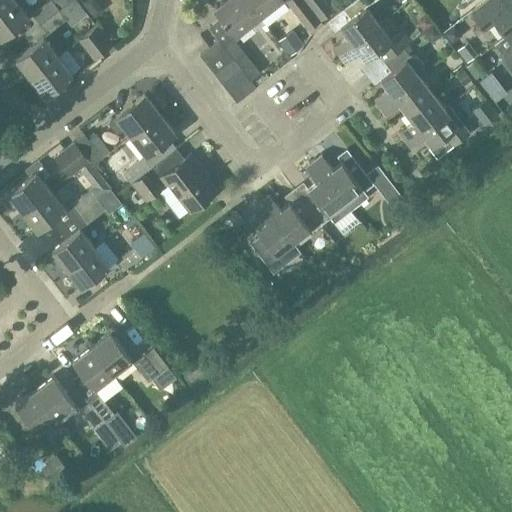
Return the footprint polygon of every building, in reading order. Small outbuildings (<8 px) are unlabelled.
[(15,0),(12,0),(0,9),(0,37),(1,39),(29,17),(15,0)] [(0,0),(0,9),(12,0),(0,0)] [(52,0),(33,16),(39,24),(58,9),(70,0),(52,0)] [(70,0),(58,9),(67,19),(75,13),(79,19),(87,13),(76,0),(70,0)] [(260,16),(246,0),(225,0),(215,9),(221,17),(236,35),(260,16)] [(284,0),(286,2),(286,1),(308,29),(319,21),(302,0),(246,0),(260,16),(280,0),(284,0)] [(332,11),(323,0),(302,0),(319,21),(332,11)] [(354,0),(338,13),(345,22),(340,26),(347,35),(333,46),(339,54),(379,23),(366,8),(376,0),(354,0)] [(511,0),(510,0),(506,3),(503,0),(491,0),(471,16),(485,33),(497,24),(505,35),(511,29),(511,0)] [(58,9),(39,24),(48,34),(67,19),(58,9)] [(379,23),(339,54),(345,62),(360,51),(366,60),(377,52),(384,61),(403,47),(411,41),(403,31),(392,40),(379,23)] [(97,26),(87,33),(78,40),(93,59),(112,45),(97,26)] [(445,33),(452,42),(461,35),(454,26),(445,33)] [(511,29),(505,35),(494,43),(501,52),(499,54),(511,71),(511,29)] [(303,47),(291,33),(278,43),(290,57),(303,47)] [(31,77),(58,56),(43,36),(16,58),(31,77)] [(243,61),(240,57),(245,53),(233,37),(223,45),(235,60),(238,65),(243,61)] [(223,45),(219,41),(201,55),(216,74),(235,60),(223,45)] [(403,47),(384,61),(391,70),(381,78),(388,88),(374,98),(379,106),(419,76),(424,72),(424,68),(424,64),(419,58),(416,57),(412,56),(411,55),(410,56),(403,47)] [(73,74),(58,56),(31,77),(45,96),(73,74)] [(485,71),(476,59),(467,66),(476,78),(485,71)] [(235,60),(216,74),(223,84),(242,69),(238,65),(235,60)] [(249,78),(242,69),(223,84),(230,93),(249,78)] [(470,79),(462,69),(456,74),(463,84),(470,79)] [(432,92),(419,76),(379,106),(386,114),(400,103),(407,112),(432,92)] [(249,78),(230,93),(237,102),(256,88),(249,78)] [(432,92),(407,112),(413,121),(399,132),(405,139),(445,109),(444,108),(432,92)] [(132,136),(160,113),(145,94),(117,116),(132,136)] [(487,122),(490,120),(497,114),(496,113),(486,100),(476,107),(487,122)] [(448,106),(444,108),(445,109),(405,139),(411,147),(425,136),(432,145),(446,135),(454,145),(469,133),(448,106)] [(160,113),(132,136),(147,155),(125,172),(134,183),(166,157),(159,147),(176,134),(160,113)] [(75,141),(90,160),(94,165),(103,158),(84,134),(75,141)] [(75,141),(65,149),(80,168),(90,160),(75,141)] [(323,156),(315,162),(352,210),(369,197),(364,191),(374,184),(347,149),(337,156),(343,163),(334,170),(323,156)] [(174,168),(166,157),(134,183),(148,201),(170,184),(191,211),(217,191),(202,171),(204,169),(192,154),(174,168)] [(318,182),(309,189),(303,181),(293,189),(321,225),(331,218),(335,222),(352,210),(315,162),(307,168),(318,182)] [(44,166),(36,171),(8,193),(24,213),(51,191),(43,180),(51,175),(44,166)] [(369,172),(382,188),(390,182),(377,166),(369,172)] [(72,204),(79,214),(98,199),(112,188),(104,179),(90,190),(72,204)] [(290,203),(281,210),(270,195),(262,202),(293,242),(310,229),(312,232),(321,225),(293,189),(284,195),(290,203)] [(38,231),(53,220),(66,210),(51,191),(24,213),(38,231)] [(87,224),(105,209),(98,199),(79,214),(87,224)] [(293,242),(262,202),(254,208),(265,223),(256,230),(260,235),(251,242),(275,273),(301,252),(293,242)] [(232,208),(222,218),(230,226),(240,217),(232,208)] [(238,225),(230,232),(238,242),(246,236),(238,225)] [(96,247),(81,228),(67,239),(53,250),(68,269),(96,247)] [(130,244),(133,248),(116,261),(123,271),(143,256),(157,245),(148,232),(130,244)] [(110,266),(96,247),(68,269),(82,287),(110,266)] [(110,331),(92,346),(113,374),(132,359),(110,331)] [(113,374),(92,346),(73,360),(94,388),(113,374)] [(134,363),(149,381),(159,373),(144,354),(134,363)] [(54,375),(35,390),(56,417),(75,403),(54,375)] [(56,417),(35,390),(16,405),(37,432),(56,417)] [(99,394),(90,402),(105,420),(114,413),(99,394)] [(105,420),(90,402),(79,410),(94,429),(105,420)] [(30,443),(46,462),(55,454),(39,435),(30,443)] [(46,462),(40,467),(42,469),(52,481),(53,481),(68,468),(56,454),(46,462)]
